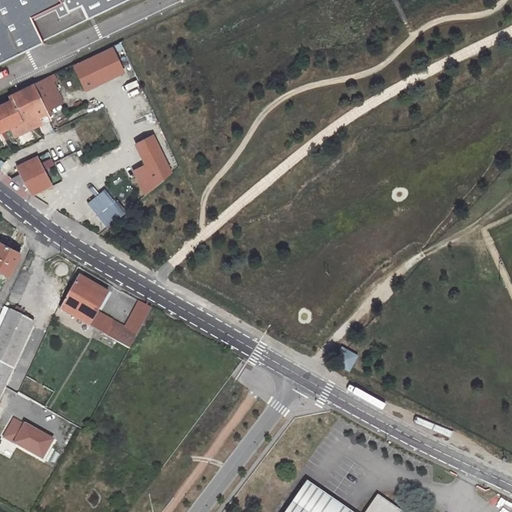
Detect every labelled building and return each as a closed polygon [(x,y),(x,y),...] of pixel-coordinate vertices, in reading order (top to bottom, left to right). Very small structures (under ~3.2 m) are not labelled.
[(0,0),(0,60),(43,40),(37,27),(33,19),(57,7),(60,15),(69,10),(64,0),(0,0)] [(64,0),(69,10),(60,15),(57,7),(33,19),(37,27),(82,5),(92,0),(64,0)] [(88,17),(124,0),(92,0),(82,5),(37,27),(43,40),(88,17)] [(111,48),(75,66),(86,87),(122,69),(111,48)] [(56,93),(47,76),(39,80),(48,97),(56,93)] [(10,99),(20,121),(10,126),(14,136),(56,115),(48,97),(39,80),(7,95),(10,99)] [(0,130),(10,126),(20,121),(10,99),(0,104),(0,130)] [(147,165),(137,171),(148,195),(173,173),(154,135),(137,144),(147,165)] [(21,175),(31,195),(52,185),(37,156),(17,166),(21,175)] [(21,175),(13,179),(31,195),(21,175)] [(107,191),(91,203),(110,225),(125,213),(107,191)] [(8,275),(20,252),(19,251),(20,249),(14,245),(12,248),(0,241),(0,270),(1,271),(8,275)] [(90,326),(108,293),(78,275),(60,308),(90,326)] [(0,392),(34,321),(4,307),(0,314),(0,392)] [(109,324),(103,334),(118,342),(123,333),(109,324)] [(342,350),(335,363),(346,368),(353,355),(342,350)] [(3,437),(13,443),(24,425),(14,418),(3,437)] [(53,441),(24,425),(13,443),(43,460),(53,441)] [(351,511),(307,482),(285,511),(351,511)] [(400,511),(377,496),(365,511),(400,511)]
